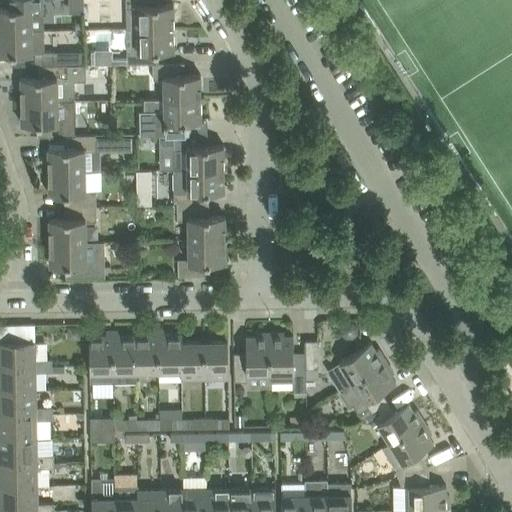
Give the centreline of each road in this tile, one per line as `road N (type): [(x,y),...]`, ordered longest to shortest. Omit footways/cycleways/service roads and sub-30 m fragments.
road 1 (residential): [(511,482),(409,315),(388,300),(259,299)]
road 2 (residential): [(259,299),(254,78),(212,0)]
road 3 (residential): [(259,299),(22,305)]
road 4 (residential): [(22,305),(21,203),(0,146)]
